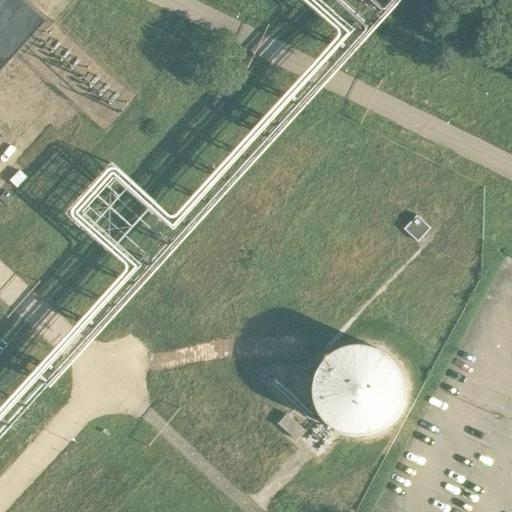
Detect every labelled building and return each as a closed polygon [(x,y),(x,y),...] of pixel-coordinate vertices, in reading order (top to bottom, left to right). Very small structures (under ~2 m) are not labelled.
[(0,0),(0,66),(41,20),(18,0),(0,0)] [(9,181),(16,188),(26,178),(19,171),(9,181)] [(0,197),(0,200),(6,205),(13,198),(5,191),(0,197)] [(405,230),(419,243),(432,229),(418,216),(405,230)] [(344,431),(356,437),(368,439),(380,438),(391,433),(401,426),(409,416),(413,405),(415,392),(412,379),(406,367),(397,357),(385,351),(373,348),(359,349),(347,353),(336,362),(328,372),(324,385),(323,398),(327,411),(334,423),(344,431)]
